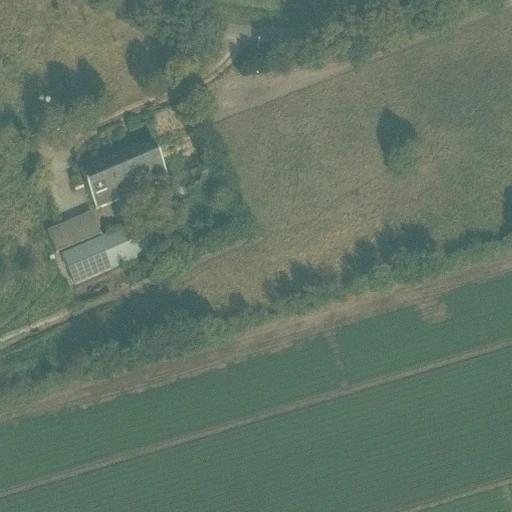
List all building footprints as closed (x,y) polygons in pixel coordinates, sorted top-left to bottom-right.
[(167,179),(152,143),(116,159),(131,195),(167,179)] [(131,195),(116,159),(80,175),(95,210),(131,195)] [(84,188),(79,176),(71,180),(75,191),(84,188)] [(165,202),(152,209),(160,225),(173,218),(165,202)] [(156,250),(148,232),(143,220),(60,257),(74,286),(156,250)]
